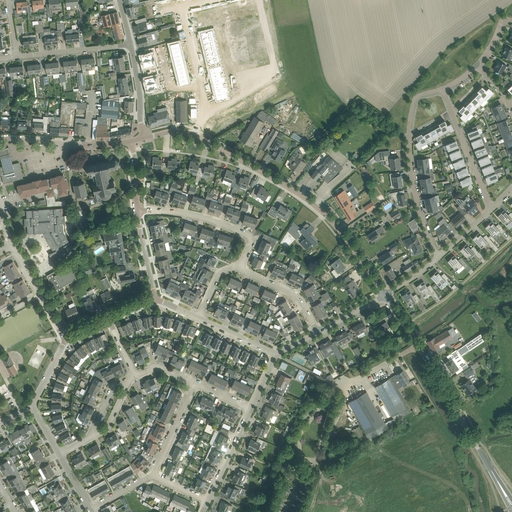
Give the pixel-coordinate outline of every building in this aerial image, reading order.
[(47,6),(44,7),(43,0),(40,0),(38,0),(39,8),(39,11),(42,10),(44,10),(44,14),(47,14),(47,9),(47,6)] [(128,16),(130,16),(135,15),(134,8),(141,6),(140,2),(139,2),(139,1),(137,2),(134,3),(132,4),(133,6),(126,7),(128,16)] [(104,27),(112,25),(120,23),(117,12),(101,16),(104,27)] [(148,29),(147,26),(147,25),(150,24),(149,21),(146,22),(146,21),(147,21),(146,17),(140,19),(141,22),(136,24),(137,24),(137,25),(134,26),(136,33),(140,32),(139,31),(148,29)] [(116,40),(124,38),(120,23),(112,25),(116,40)] [(96,31),(96,32),(85,35),(87,40),(106,34),(104,28),(96,31)] [(76,29),(72,29),(73,41),(80,41),(79,29),(76,30),(76,29)] [(143,38),(138,39),(139,43),(138,44),(138,46),(140,46),(140,47),(148,44),(147,41),(153,39),(152,34),(157,33),(156,30),(142,34),(143,38)] [(51,36),(50,31),(44,32),(45,44),(52,44),(51,36)] [(511,49),(506,47),(502,56),(510,59),(511,54),(511,49)] [(154,53),(153,49),(147,51),(147,52),(148,54),(147,54),(148,54),(141,56),(142,62),(153,59),(152,54),(154,53)] [(154,64),(153,59),(142,62),(144,67),(150,66),(151,66),(151,68),(151,69),(157,68),(157,64),(154,64)] [(498,61),(494,70),(501,74),(506,65),(498,61)] [(116,64),(113,65),(114,71),(125,69),(124,63),(116,64)] [(80,72),(77,73),(78,89),(73,89),(73,92),(83,91),(82,85),(81,85),(80,72)] [(146,84),(156,82),(155,76),(157,76),(156,72),(150,74),(151,74),(151,76),(151,77),(145,78),(146,84)] [(128,85),(126,77),(118,78),(120,86),(128,85)] [(511,84),(507,79),(502,83),(511,93),(511,84)] [(156,82),(146,84),(147,90),(154,88),(154,89),(155,91),(154,91),(155,92),(161,90),(160,87),(158,87),(156,82)] [(129,92),(128,85),(120,86),(121,94),(129,92)] [(477,91),(485,99),(489,94),(491,96),(494,93),(489,88),(486,90),(482,86),(477,91)] [(477,91),(472,96),(481,104),(485,99),(477,91)] [(101,117),(104,118),(118,119),(119,102),(125,101),(124,111),(127,111),(132,111),(133,101),(130,101),(129,95),(120,97),(109,99),(103,100),(101,117)] [(472,96),(468,101),(476,109),(481,104),(472,96)] [(187,100),(186,100),(176,100),(177,121),(187,121),(187,100)] [(69,128),(70,113),(68,113),(68,108),(77,109),(77,102),(62,101),(60,122),(60,127),(69,128)] [(476,109),(468,101),(463,105),(471,113),(476,109)] [(494,114),(503,109),(500,103),(499,104),(497,101),(491,105),(492,107),(491,108),(494,114)] [(471,113),(463,105),(458,110),(462,114),(460,117),(465,122),(468,119),(466,117),(471,113)] [(159,125),(170,122),(167,107),(157,109),(158,112),(154,113),(154,115),(148,117),(151,127),(159,125)] [(504,116),(506,115),(503,109),(494,114),(497,120),(498,119),(499,122),(506,119),(504,116)] [(262,111),(259,115),(257,118),(264,122),(265,119),(271,125),(276,122),(274,119),(273,118),(268,114),(262,111)] [(1,116),(1,122),(1,126),(10,127),(10,121),(8,120),(8,117),(1,116)] [(50,134),(59,135),(60,127),(60,122),(56,121),(56,117),(48,116),(48,122),(51,122),(51,127),(50,127),(50,134)] [(110,139),(109,131),(107,131),(107,125),(107,123),(104,123),(104,118),(101,117),(98,116),(97,119),(97,125),(96,125),(96,131),(96,140),(110,139)] [(257,118),(255,117),(241,140),(250,145),(252,142),(253,142),(265,123),(264,122),(257,118)] [(76,118),(75,133),(77,133),(77,132),(82,133),(83,124),(84,124),(85,118),(76,118)] [(499,129),(510,125),(508,119),(506,119),(499,122),(497,123),(499,129)] [(439,123),(444,134),(444,133),(449,130),(451,132),(454,130),(451,124),(447,125),(444,120),(439,123)] [(439,123),(433,127),(438,137),(444,134),(439,123)] [(480,135),(480,134),(478,129),(482,127),(480,124),(472,127),(473,130),(468,133),(470,139),(475,136),(480,135)] [(502,135),(511,131),(511,129),(510,125),(499,129),(502,135)] [(69,135),(69,128),(60,127),(59,135),(69,135)] [(111,131),(109,131),(110,139),(131,134),(132,128),(128,128),(118,130),(117,127),(111,128),(111,131)] [(433,140),(438,137),(433,127),(427,130),(433,140)] [(427,130),(421,133),(426,143),(427,143),(433,140),(427,130)] [(511,131),(502,135),(504,142),(511,138),(511,131)] [(303,143),(305,139),(294,133),(291,137),(303,143)] [(421,146),(426,143),(421,133),(415,136),(418,142),(415,143),(419,150),(422,148),(421,146)] [(485,142),(483,137),(485,136),(483,133),(480,134),(480,135),(475,136),(476,139),(474,140),(471,142),(473,147),(479,145),(483,143),(485,142)] [(274,138),(267,134),(260,147),(267,151),(274,138)] [(276,143),(275,142),(271,148),(275,150),(271,156),(280,161),(282,158),(283,157),(282,157),(286,151),(281,148),(284,143),(278,139),(276,143)] [(456,141),(450,143),(449,139),(443,142),(445,145),(446,145),(448,150),(458,146),(456,141)] [(489,150),(490,149),(487,142),(485,142),(483,143),(479,145),(480,148),(475,150),(477,156),(487,152),(486,151),(489,150)] [(320,145),(322,148),(317,154),(319,156),(323,151),(326,149),(323,143),(320,145)] [(12,164),(12,163),(8,148),(9,147),(0,149),(0,159),(1,160),(3,166),(0,167),(0,169),(3,183),(23,178),(19,162),(12,164)] [(302,155),(296,150),(292,156),(291,158),(290,158),(293,161),(289,167),(296,172),(300,167),(303,169),(307,164),(304,162),(305,161),(302,159),(301,160),(300,159),(302,155)] [(449,153),(451,159),(456,157),(461,155),(459,150),(449,153)] [(379,152),(379,156),(380,160),(380,161),(385,160),(390,160),(390,165),(391,169),(400,168),(400,164),(400,161),(399,161),(399,157),(396,157),(390,158),(390,155),(389,151),(379,152)] [(87,199),(88,199),(89,204),(101,202),(101,198),(102,198),(102,197),(104,198),(104,199),(105,199),(108,198),(109,198),(111,196),(112,193),(112,192),(116,191),(114,182),(115,181),(114,180),(113,179),(112,180),(110,170),(115,169),(118,168),(119,168),(121,165),(121,164),(120,160),(119,160),(116,158),(113,158),(112,156),(113,155),(112,156),(107,157),(107,160),(93,163),(94,164),(86,166),(87,170),(87,173),(86,173),(86,174),(87,173),(88,175),(88,174),(88,173),(91,173),(90,175),(90,177),(92,178),(93,177),(94,180),(93,180),(94,184),(92,185),(93,185),(94,192),(93,192),(93,193),(94,193),(95,195),(92,196),(92,198),(87,199)] [(338,172),(342,168),(343,168),(329,155),(325,161),(324,160),(320,164),(321,165),(317,170),(315,168),(312,172),(313,172),(311,176),(312,178),(313,177),(316,180),(319,176),(320,175),(323,177),(322,178),(328,183),(327,183),(328,184),(340,173),(339,173),(339,172),(338,172)] [(419,156),(419,159),(418,159),(418,166),(428,164),(428,158),(427,158),(426,155),(419,156)] [(488,155),(478,159),(481,165),(486,163),(490,161),(488,155)] [(152,167),(157,167),(162,168),(161,171),(164,171),(165,163),(162,162),(162,160),(159,160),(159,157),(153,157),(152,167)] [(463,158),(457,161),(456,157),(451,159),(448,161),(449,164),(453,163),(455,168),(460,166),(465,164),(463,158)] [(165,163),(164,171),(167,171),(167,168),(176,169),(176,171),(179,171),(180,161),(177,161),(178,159),(172,158),(172,161),(168,160),(168,163),(165,163)] [(488,173),(494,170),(492,165),(493,164),(496,163),(494,159),(492,160),(490,161),(486,163),(487,166),(485,167),(482,168),(484,174),(488,173)] [(188,171),(197,172),(196,179),(199,180),(200,176),(201,168),(199,167),(199,165),(196,164),(196,162),(190,161),(189,166),(188,171)] [(418,166),(419,172),(421,172),(421,175),(433,174),(432,169),(429,169),(428,164),(418,166)] [(201,168),(200,176),(203,177),(203,174),(212,176),(213,171),(214,166),(209,165),(208,167),(205,166),(204,168),(201,167),(201,168)] [(466,167),(461,169),(460,166),(455,168),(451,170),(453,173),(456,172),(459,177),(463,175),(469,173),(466,167)] [(494,170),(488,173),(488,174),(489,176),(486,177),(485,177),(488,183),(498,179),(495,174),(502,171),(500,167),(494,170)] [(230,186),(233,187),(237,178),(234,177),(235,175),(232,174),(232,171),(227,169),(222,183),(226,184),(227,180),(232,182),(230,186)] [(393,181),(394,187),(403,185),(403,181),(402,181),(401,175),(397,176),(396,172),(389,173),(391,181),(393,181)] [(421,175),(422,179),(420,179),(421,185),(431,184),(431,179),(434,178),(433,174),(421,175)] [(56,176),(56,177),(51,178),(50,178),(51,180),(48,181),(48,179),(47,179),(48,179),(26,184),(27,185),(24,185),(24,184),(18,185),(20,194),(21,197),(31,194),(31,193),(47,190),(49,195),(46,195),(47,202),(47,206),(65,205),(65,200),(55,201),(54,195),(60,194),(67,193),(64,175),(56,176)] [(470,176),(464,178),(463,175),(459,177),(455,178),(456,182),(460,181),(462,186),(472,182),(470,176)] [(239,189),(240,189),(241,185),(247,188),(250,178),(244,176),(244,178),(240,177),(240,179),(237,178),(233,187),(230,194),(233,195),(235,191),(239,189)] [(154,199),(160,201),(164,189),(165,186),(162,185),(161,186),(160,188),(153,186),(154,183),(154,182),(151,182),(151,185),(151,189),(156,190),(154,199)] [(84,200),(88,199),(87,199),(85,188),(84,183),(74,185),(75,190),(76,196),(83,195),(84,200)] [(172,201),(179,203),(182,192),(182,191),(177,189),(178,185),(175,184),(175,185),(173,191),(175,192),(174,196),(172,201)] [(421,185),(422,187),(423,192),(425,192),(425,195),(432,193),(437,192),(436,187),(432,188),(431,184),(421,185)] [(258,196),(262,198),(261,199),(264,201),(265,200),(268,201),(270,197),(267,195),(269,192),(265,190),(266,189),(261,186),(258,192),(254,189),(251,195),(257,198),(258,196)] [(170,191),(164,189),(160,201),(166,203),(170,191)] [(398,200),(400,205),(407,203),(404,194),(400,195),(399,191),(390,193),(395,201),(398,200)] [(187,196),(188,194),(182,192),(179,203),(185,205),(187,196)] [(341,208),(351,202),(347,195),(344,197),(341,192),(338,194),(334,196),(341,208)] [(426,198),(424,199),(426,205),(436,202),(434,196),(433,196),(432,193),(425,195),(426,198)] [(191,204),(197,206),(200,198),(193,196),(191,204)] [(468,196),(464,200),(455,197),(453,199),(459,205),(462,209),(464,207),(471,215),(478,209),(475,206),(477,204),(472,199),(471,199),(468,196)] [(206,199),(200,198),(197,206),(203,208),(206,199)] [(220,214),(223,205),(220,204),(222,199),(219,198),(217,203),(214,212),(220,214)] [(208,210),(214,212),(217,203),(211,201),(208,210)] [(356,211),(351,202),(341,208),(349,221),(356,216),(353,212),(356,211)] [(436,202),(426,205),(428,211),(429,211),(430,214),(437,212),(437,209),(438,209),(436,202)] [(235,205),(235,206),(235,209),(228,207),(226,215),(232,217),(236,206),(235,205)] [(281,205),(279,208),(278,209),(275,207),(270,215),(275,218),(277,215),(286,221),(292,211),(286,207),(285,208),(281,205)] [(241,211),(239,210),(240,207),(236,206),(232,217),(238,219),(241,211)] [(39,210),(34,210),(26,210),(26,213),(27,218),(24,218),(25,226),(27,226),(28,234),(36,233),(36,231),(44,231),(45,234),(44,235),(53,252),(49,254),(53,261),(60,257),(61,260),(65,257),(68,256),(67,253),(74,249),(64,232),(63,223),(65,223),(65,215),(63,215),(62,208),(54,208),(54,209),(49,209),(39,210)] [(393,220),(401,215),(397,209),(390,214),(393,220)] [(511,213),(511,212),(508,215),(504,210),(502,212),(497,216),(506,225),(511,220),(511,213)] [(451,220),(457,227),(466,219),(460,212),(451,220)] [(248,225),(251,217),(245,215),(242,223),(248,225)] [(257,219),(251,217),(248,225),(255,227),(257,219)] [(442,239),(451,232),(446,226),(448,224),(443,218),(438,222),(441,228),(439,229),(440,230),(437,233),(438,233),(437,234),(440,241),(442,239)] [(165,228),(164,224),(163,220),(156,221),(157,224),(150,226),(151,226),(152,232),(162,229),(165,228)] [(291,225),(296,231),(300,228),(293,221),(291,225)] [(407,223),(412,231),(414,229),(416,228),(417,227),(418,227),(416,221),(413,223),(411,221),(408,224),(407,223)] [(505,230),(499,223),(496,226),(491,221),(485,227),(493,237),(500,232),(502,234),(505,230)] [(180,229),(179,234),(178,234),(183,236),(184,232),(188,234),(191,224),(185,223),(186,222),(185,222),(183,230),(180,229)] [(306,223),(303,227),(302,227),(303,228),(300,231),(306,237),(303,240),(300,243),(306,249),(312,243),(314,245),(318,242),(310,234),(314,229),(310,225),(309,226),(307,223),(306,223)] [(191,239),(195,240),(197,235),(195,234),(197,226),(191,224),(188,234),(192,235),(191,239)] [(372,241),(376,238),(379,236),(378,235),(384,231),(380,226),(372,232),(368,235),(372,241)] [(162,239),(167,237),(165,228),(162,229),(152,232),(153,237),(153,238),(161,236),(162,239)] [(205,239),(205,240),(208,230),(203,228),(202,228),(200,236),(197,235),(195,240),(200,242),(201,238),(205,239)] [(212,246),(213,246),(214,240),(212,239),(214,232),(214,231),(214,232),(208,230),(205,240),(204,242),(208,243),(207,246),(212,247),(212,246)] [(106,245),(109,244),(116,243),(123,241),(121,231),(104,234),(106,245)] [(488,237),(487,236),(484,238),(479,232),(477,234),(472,238),(481,248),(487,242),(490,246),(493,243),(490,239),(488,237)] [(218,243),(222,245),(225,235),(220,234),(220,233),(219,233),(217,241),(214,240),(213,246),(217,247),(218,243)] [(231,237),(225,235),(222,245),(226,246),(225,250),(230,251),(231,246),(229,245),(231,237)] [(417,253),(423,251),(417,235),(404,241),(406,246),(409,248),(411,247),(413,252),(414,251),(417,252),(417,253)] [(269,236),(267,242),(263,240),(260,246),(271,250),(272,251),(274,247),(273,246),(276,239),(269,236)] [(167,237),(162,239),(162,241),(155,243),(156,249),(166,247),(165,243),(169,242),(167,237)] [(116,264),(121,263),(126,262),(122,241),(123,241),(116,243),(109,244),(111,255),(114,254),(116,264)] [(396,242),(389,247),(392,250),(398,246),(396,242)] [(480,253),(474,246),(471,249),(466,244),(460,250),(469,259),(475,254),(477,256),(480,253)] [(166,256),(172,255),(171,250),(170,250),(169,246),(166,247),(156,249),(157,255),(165,253),(166,256)] [(261,256),(267,259),(271,250),(260,246),(257,251),(262,254),(261,256)] [(389,251),(379,257),(383,264),(393,258),(389,251)] [(160,267),(170,264),(169,260),(173,259),(172,255),(166,256),(167,259),(159,260),(159,261),(160,267)] [(202,258),(200,263),(205,265),(206,263),(213,266),(214,266),(213,266),(216,260),(217,259),(207,255),(205,260),(202,258)] [(456,271),(462,265),(465,269),(468,266),(461,258),(458,260),(454,255),(447,261),(456,271)] [(265,262),(266,259),(267,259),(261,256),(260,259),(255,257),(252,264),(260,268),(263,261),(265,262)] [(406,265),(403,267),(400,268),(402,270),(404,269),(406,273),(415,267),(409,258),(403,262),(406,265)] [(277,276),(283,263),(274,259),(270,270),(272,271),(271,273),(277,276)] [(332,271),(333,273),(336,277),(341,274),(345,271),(344,268),(345,268),(339,259),(332,263),(335,269),(332,271)] [(4,267),(5,270),(4,271),(6,274),(17,268),(13,262),(4,267)] [(198,267),(196,271),(208,277),(211,271),(204,268),(205,265),(200,263),(198,267)] [(287,269),(290,270),(293,265),(290,263),(289,266),(283,263),(277,276),(283,279),(287,269)] [(170,264),(160,267),(162,272),(161,272),(161,273),(169,271),(170,274),(176,272),(175,268),(171,269),(170,264)] [(61,268),(51,273),(47,276),(49,280),(48,280),(54,290),(54,289),(57,294),(65,289),(63,285),(80,276),(74,265),(63,271),(61,268)] [(125,266),(120,267),(117,267),(118,272),(116,272),(116,274),(117,278),(122,278),(122,282),(135,280),(134,273),(126,275),(125,271),(126,271),(125,266)] [(386,271),(391,279),(396,275),(392,267),(386,271)] [(17,268),(6,274),(8,278),(9,277),(11,280),(20,275),(17,268)] [(188,277),(192,279),(197,282),(198,279),(206,282),(208,277),(196,271),(194,275),(192,278),(189,276),(188,277)] [(448,278),(444,273),(441,276),(437,271),(430,277),(439,286),(448,278)] [(298,276),(292,273),(288,281),(294,284),(298,276)] [(298,276),(294,284),(300,287),(304,278),(298,276)] [(233,288),(236,280),(231,277),(227,285),(233,288)] [(13,288),(15,292),(26,286),(23,279),(14,284),(15,287),(13,288)] [(177,280),(175,283),(171,292),(177,295),(180,288),(183,289),(185,284),(186,281),(185,280),(183,283),(181,282),(177,280)] [(242,282),(236,280),(233,288),(238,291),(242,282)] [(352,297),(359,292),(356,287),(357,286),(353,280),(345,286),(347,289),(346,290),(349,294),(349,293),(352,297)] [(175,283),(174,283),(170,281),(166,290),(171,292),(175,283)] [(249,281),(246,286),(245,290),(250,292),(254,284),(249,281)] [(436,293),(430,285),(427,287),(424,281),(421,283),(416,286),(423,297),(430,292),(432,296),(436,293)] [(189,286),(185,284),(183,289),(185,290),(182,298),(187,300),(192,291),(188,289),(189,286)] [(260,287),(254,284),(250,292),(256,295),(260,287)] [(304,290),(307,295),(317,290),(314,284),(308,287),(304,290)] [(26,286),(15,292),(18,296),(19,295),(21,298),(30,293),(26,286)] [(83,301),(85,304),(82,306),(83,308),(87,306),(88,308),(88,309),(89,309),(90,312),(98,308),(93,297),(96,296),(92,289),(87,291),(90,297),(83,301)] [(202,291),(197,289),(195,293),(192,291),(187,300),(193,302),(193,303),(197,295),(199,297),(202,291)] [(266,300),(270,292),(265,289),(261,297),(266,300)] [(318,297),(315,291),(317,290),(307,295),(310,301),(318,297)] [(422,303),(416,294),(413,296),(409,290),(402,295),(409,306),(416,302),(419,305),(422,303)] [(101,294),(102,297),(105,304),(113,300),(109,291),(101,294)] [(276,294),(270,292),(266,300),(272,302),(276,294)] [(5,294),(2,296),(1,294),(0,294),(0,301),(3,307),(10,304),(8,299),(5,294)] [(281,310),(289,305),(286,300),(278,304),(281,310)] [(80,316),(78,312),(74,302),(68,305),(70,307),(65,310),(71,321),(80,316)] [(313,306),(316,312),(324,308),(321,302),(313,306)] [(229,311),(231,312),(235,305),(232,304),(231,305),(230,306),(225,304),(223,308),(220,316),(225,319),(229,311)] [(214,313),(220,316),(223,308),(218,305),(214,313)] [(292,311),(289,305),(281,310),(284,315),(292,311)] [(323,319),(328,316),(324,308),(316,312),(319,317),(322,316),(323,319)] [(236,323),(240,315),(234,313),(230,321),(236,323)] [(292,324),(300,320),(297,314),(289,319),(292,324)] [(240,315),(236,323),(241,326),(245,318),(240,315)] [(154,329),(154,326),(154,316),(149,317),(149,316),(149,317),(143,317),(143,318),(144,327),(145,327),(150,326),(151,329),(154,329)] [(154,316),(154,326),(160,326),(164,326),(166,317),(161,316),(160,316),(155,316),(154,316)] [(170,328),(173,329),(177,319),(172,318),(166,317),(166,316),(166,317),(164,326),(170,328)] [(135,330),(140,328),(141,328),(142,328),(141,328),(144,327),(143,318),(138,319),(138,318),(138,319),(133,321),(132,320),(132,321),(135,330)] [(179,331),(183,332),(187,324),(183,322),(183,321),(182,321),(182,322),(177,320),(177,319),(173,329),(179,331)] [(246,328),(252,331),(256,323),(250,320),(246,328)] [(300,320),(292,324),(295,330),(303,325),(300,320)] [(132,332),(132,331),(135,330),(132,321),(128,323),(127,323),(122,325),(118,327),(122,336),(126,334),(131,331),(132,332)] [(384,331),(390,327),(386,321),(380,326),(384,331)] [(368,330),(366,326),(363,322),(353,328),(353,329),(353,330),(354,330),(357,335),(364,331),(364,332),(368,330)] [(187,323),(187,324),(183,332),(192,337),(194,332),(196,328),(192,326),(193,326),(192,326),(187,324),(187,323)] [(261,325),(256,323),(252,331),(258,334),(261,325)] [(272,330),(268,338),(274,341),(279,329),(274,327),(272,330)] [(452,327),(431,339),(427,342),(432,351),(440,346),(439,345),(449,340),(450,341),(453,340),(452,338),(457,335),(452,327)] [(268,338),(272,330),(266,328),(263,336),(268,338)] [(351,340),(349,335),(346,331),(336,337),(337,340),(337,341),(338,341),(340,344),(345,341),(346,342),(351,340)] [(202,341),(207,344),(206,347),(210,348),(216,337),(212,335),(206,333),(207,333),(206,332),(204,337),(202,341)] [(95,338),(100,349),(106,346),(109,344),(110,344),(105,333),(104,333),(104,334),(101,335),(100,335),(101,335),(95,338)] [(216,337),(210,348),(211,349),(212,346),(221,350),(225,341),(221,340),(221,339),(221,340),(216,337)] [(85,343),(90,351),(95,348),(96,350),(100,349),(95,338),(91,340),(90,340),(91,340),(86,343),(85,343)] [(326,357),(335,352),(336,353),(340,351),(337,346),(334,347),(330,340),(320,345),(321,348),(321,349),(322,349),(324,354),(326,357)] [(138,345),(140,351),(141,353),(142,353),(144,358),(146,357),(146,356),(149,354),(148,353),(151,351),(150,349),(151,348),(151,341),(144,344),(143,342),(138,345)] [(158,345),(155,344),(153,349),(155,351),(155,352),(158,354),(158,355),(160,356),(166,342),(163,341),(161,346),(159,345),(158,345)] [(167,356),(169,357),(172,352),(169,351),(170,350),(166,348),(168,345),(165,343),(166,342),(166,341),(166,342),(160,356),(162,357),(162,356),(166,357),(167,356)] [(225,341),(221,350),(230,354),(234,346),(231,344),(230,344),(225,341)] [(76,350),(82,357),(90,351),(85,343),(81,346),(77,350),(76,349),(76,350)] [(236,357),(239,358),(243,350),(240,348),(234,346),(235,345),(234,345),(234,346),(230,354),(229,357),(234,360),(236,357)] [(306,355),(309,362),(311,365),(316,363),(315,362),(320,359),(313,347),(314,348),(309,351),(310,353),(306,355)] [(358,347),(352,350),(357,359),(363,356),(358,347)] [(69,358),(76,365),(80,360),(82,357),(76,350),(73,354),(73,353),(73,354),(69,358)] [(244,350),(243,350),(239,358),(249,363),(253,354),(249,353),(249,352),(244,350)] [(176,366),(179,357),(181,355),(175,352),(174,353),(172,352),(169,357),(172,358),(170,363),(173,364),(173,365),(176,366)] [(142,353),(141,353),(136,355),(135,353),(131,355),(134,362),(136,361),(138,365),(142,363),(145,361),(144,358),(142,353)] [(249,363),(245,371),(248,372),(249,369),(250,369),(254,371),(255,368),(256,366),(258,367),(258,368),(263,358),(262,358),(262,359),(259,357),(258,357),(253,354),(249,363)] [(17,372),(17,371),(13,364),(14,364),(9,355),(2,359),(7,368),(11,376),(17,373),(17,372)] [(190,369),(194,370),(197,362),(192,360),(194,357),(191,355),(189,359),(186,365),(189,366),(187,368),(190,369)] [(183,363),(186,365),(189,359),(186,358),(185,360),(179,357),(176,366),(178,367),(178,366),(181,368),(183,363)] [(62,368),(63,368),(71,373),(74,367),(75,366),(76,365),(69,358),(66,362),(66,363),(63,368),(63,367),(62,368)] [(452,358),(449,360),(445,363),(452,373),(459,368),(456,365),(458,364),(456,361),(454,362),(452,358)] [(116,365),(116,366),(119,374),(124,371),(123,368),(125,366),(122,359),(118,361),(114,363),(116,365)] [(211,368),(214,361),(212,365),(209,364),(208,367),(202,365),(198,373),(201,374),(204,375),(207,370),(209,371),(211,368)] [(202,365),(197,362),(194,370),(197,372),(196,372),(198,373),(202,365)] [(108,366),(105,367),(110,378),(115,376),(110,364),(107,365),(108,366)] [(116,366),(111,367),(110,364),(115,376),(119,374),(116,366)] [(95,372),(101,378),(104,377),(106,380),(110,378),(105,367),(96,371),(95,372)] [(474,371),(471,367),(463,372),(468,380),(460,385),(467,395),(476,389),(472,383),(475,381),(470,374),(474,371)] [(57,377),(58,378),(66,382),(69,377),(72,378),(74,374),(71,373),(63,368),(61,372),(60,372),(58,377),(57,377)] [(227,372),(231,374),(230,376),(233,377),(234,375),(233,375),(235,371),(229,368),(227,372)] [(391,377),(394,382),(398,388),(403,385),(409,382),(403,370),(397,374),(391,377)] [(92,382),(93,382),(101,386),(103,381),(95,377),(96,375),(101,378),(95,372),(92,376),(90,381),(92,382)] [(207,382),(210,383),(210,382),(213,384),(217,376),(211,373),(207,382)] [(283,391),(284,388),(287,383),(289,383),(290,383),(292,379),(281,374),(276,384),(278,385),(276,388),(283,391)] [(217,386),(216,386),(218,387),(222,378),(217,376),(213,384),(217,386)] [(150,378),(147,380),(152,389),(157,386),(158,388),(161,387),(159,382),(157,377),(154,379),(154,378),(150,380),(150,378)] [(378,391),(392,416),(393,419),(391,420),(385,423),(369,396),(366,392),(348,402),(351,407),(367,434),(370,438),(390,427),(396,423),(395,421),(407,414),(411,411),(398,388),(394,382),(391,377),(375,387),(378,391)] [(54,388),(63,391),(66,382),(58,378),(56,382),(55,382),(56,382),(54,388),(54,387),(54,388)] [(222,378),(218,387),(221,388),(221,387),(224,389),(226,384),(228,381),(222,378)] [(236,391),(240,382),(235,379),(231,387),(234,389),(234,390),(236,391)] [(147,391),(152,389),(147,380),(145,380),(146,382),(143,383),(145,388),(142,389),(144,394),(147,393),(147,391)] [(93,382),(90,387),(98,390),(101,386),(93,382)] [(242,393),(246,385),(240,382),(236,391),(238,392),(239,391),(242,393)] [(88,385),(86,390),(96,395),(98,390),(90,387),(88,385)] [(247,396),(250,391),(252,392),(254,388),(246,385),(242,393),(245,394),(245,395),(247,396)] [(51,399),(52,399),(62,401),(62,394),(63,391),(54,388),(53,393),(52,393),(53,393),(52,399),(51,399)] [(174,389),(172,394),(180,398),(182,393),(174,389)] [(96,395),(86,390),(83,395),(94,400),(96,395)] [(272,393),(271,396),(270,399),(269,401),(272,403),(271,405),(271,406),(282,411),(284,407),(280,405),(279,406),(278,405),(277,405),(280,399),(281,399),(282,400),(283,396),(282,396),(275,392),(274,394),(272,393)] [(145,398),(142,400),(138,393),(131,397),(135,405),(139,403),(141,406),(140,407),(142,411),(147,408),(146,407),(149,405),(145,398)] [(180,398),(172,394),(169,399),(177,403),(180,398)] [(94,400),(83,395),(86,396),(84,401),(92,404),(94,400)] [(203,409),(208,399),(203,396),(201,399),(197,397),(194,403),(201,406),(200,408),(203,409)] [(52,411),(62,410),(61,404),(62,401),(52,399),(52,404),(51,404),(51,405),(52,405),(52,410),(52,411)] [(177,403),(169,399),(167,404),(175,408),(177,403)] [(206,410),(212,413),(215,407),(212,406),(214,401),(208,399),(203,409),(206,410)] [(94,409),(83,403),(81,408),(92,414),(94,409)] [(175,408),(167,404),(165,409),(173,413),(175,408)] [(223,416),(226,417),(230,408),(230,409),(223,406),(222,409),(220,408),(219,409),(215,407),(212,413),(212,414),(216,415),(217,414),(223,417),(223,416)] [(262,417),(267,419),(270,421),(273,416),(274,417),(277,411),(271,408),(266,406),(264,410),(265,411),(262,417)] [(92,414),(81,408),(84,410),(82,414),(90,418),(92,414)] [(139,418),(135,411),(132,412),(130,408),(123,411),(128,419),(131,417),(133,422),(139,418)] [(234,410),(230,408),(226,417),(230,419),(229,420),(235,423),(239,416),(235,414),(236,413),(233,412),(234,410)] [(173,413),(165,409),(163,414),(170,418),(173,413)] [(62,413),(62,410),(52,411),(53,416),(52,416),(53,416),(54,421),(54,422),(64,419),(62,413)] [(191,414),(188,420),(200,425),(201,422),(200,422),(202,416),(195,413),(194,416),(191,414)] [(80,419),(83,421),(87,423),(89,421),(90,418),(82,414),(80,419)] [(170,418),(163,414),(160,419),(168,423),(170,418)] [(58,432),(67,428),(64,423),(67,422),(66,419),(64,419),(54,422),(56,427),(55,427),(56,427),(58,432)] [(118,423),(120,428),(118,429),(122,437),(128,434),(125,429),(128,427),(124,420),(118,423)] [(155,429),(164,433),(165,431),(164,431),(166,428),(163,427),(164,424),(158,421),(156,420),(155,423),(154,425),(157,427),(155,429)] [(190,431),(195,433),(196,430),(193,429),(195,426),(198,428),(200,425),(188,420),(186,426),(189,427),(188,430),(190,431)] [(19,430),(26,443),(29,441),(27,437),(33,433),(28,424),(28,425),(19,430)] [(257,425),(254,433),(262,437),(264,431),(267,432),(270,426),(264,424),(263,427),(257,425)] [(69,432),(67,428),(58,432),(60,436),(61,436),(63,441),(63,442),(72,437),(72,436),(71,437),(69,432)] [(359,428),(352,431),(356,439),(359,438),(361,441),(363,440),(361,436),(363,435),(359,428)] [(10,435),(13,439),(14,442),(20,439),(22,441),(24,444),(26,443),(19,430),(19,429),(13,433),(10,435)] [(151,431),(149,436),(157,440),(158,437),(161,438),(162,435),(163,436),(164,433),(155,429),(154,432),(151,431)] [(219,429),(219,431),(216,437),(226,442),(229,437),(227,436),(228,434),(227,433),(220,430),(219,429)] [(183,431),(181,436),(192,441),(194,436),(196,433),(195,433),(190,431),(188,433),(183,431)] [(121,443),(118,438),(116,434),(106,439),(109,444),(111,448),(121,443)] [(149,442),(148,445),(156,449),(157,447),(158,444),(156,443),(157,440),(149,436),(147,441),(149,442)] [(183,443),(182,446),(188,449),(192,441),(181,436),(179,441),(183,443)] [(226,442),(216,437),(212,445),(215,446),(221,449),(222,446),(224,447),(226,442)] [(249,444),(248,448),(250,450),(250,451),(254,453),(255,452),(256,452),(257,448),(258,449),(259,446),(263,448),(266,442),(258,438),(256,442),(251,439),(249,444)] [(0,452),(3,451),(2,449),(7,446),(8,448),(12,446),(11,444),(9,439),(6,441),(5,439),(0,441),(0,452)] [(89,449),(91,453),(93,456),(98,453),(100,456),(103,454),(100,448),(97,444),(89,449)] [(125,452),(127,451),(128,453),(130,452),(129,449),(126,444),(122,446),(125,452)] [(155,451),(156,449),(148,445),(147,448),(144,447),(143,449),(144,450),(143,453),(146,454),(151,456),(152,454),(153,454),(155,451)] [(176,446),(174,451),(182,455),(184,450),(187,452),(188,449),(182,446),(181,449),(176,446)] [(221,449),(215,446),(214,448),(211,447),(209,452),(219,457),(222,452),(220,451),(221,449)] [(31,452),(34,458),(43,453),(42,450),(40,451),(39,448),(34,450),(33,447),(27,450),(29,453),(31,452)] [(108,460),(111,458),(106,448),(102,450),(108,460)] [(175,461),(181,464),(183,461),(185,457),(182,455),(174,451),(171,457),(176,459),(175,461)] [(143,452),(137,458),(139,460),(146,467),(148,465),(147,465),(150,462),(148,461),(150,458),(151,456),(146,454),(143,453),(143,452)] [(209,452),(205,460),(208,461),(209,461),(214,464),(215,461),(217,462),(219,457),(209,452)] [(43,453),(34,458),(37,463),(35,464),(37,467),(42,464),(40,461),(45,459),(43,455),(44,455),(43,453)] [(73,460),(77,468),(87,462),(82,453),(77,456),(78,457),(73,460)] [(14,464),(13,461),(9,456),(1,460),(2,463),(0,465),(3,470),(11,466),(14,464)] [(249,468),(250,465),(252,466),(254,462),(252,461),(253,459),(247,456),(245,460),(242,458),(240,464),(249,468)] [(137,458),(135,461),(131,465),(136,473),(140,469),(142,471),(144,468),(145,468),(146,467),(139,460),(137,458)] [(208,461),(205,460),(205,459),(201,467),(205,469),(205,468),(213,472),(215,467),(213,466),(214,464),(209,461),(208,461)] [(169,462),(167,467),(178,472),(180,467),(181,464),(175,461),(174,464),(169,462)] [(38,469),(41,468),(44,473),(52,469),(49,463),(43,466),(42,464),(37,467),(38,469)] [(19,472),(17,469),(14,471),(11,466),(3,470),(6,475),(8,474),(10,477),(19,472)] [(130,466),(124,469),(130,479),(133,478),(132,477),(135,475),(130,466)] [(172,476),(175,471),(178,472),(167,467),(164,472),(172,476)] [(205,468),(205,469),(202,473),(201,473),(200,475),(206,478),(207,476),(210,477),(213,472),(205,468)] [(44,473),(41,474),(44,479),(46,482),(53,478),(51,475),(55,474),(52,469),(44,473)] [(124,469),(119,472),(124,481),(127,480),(128,481),(130,479),(124,469)] [(235,474),(232,480),(240,484),(242,480),(244,481),(247,474),(239,470),(237,475),(235,474)] [(9,481),(12,486),(23,480),(19,472),(10,477),(11,479),(9,481)] [(121,483),(124,481),(119,472),(113,475),(119,486),(122,484),(121,483)] [(108,478),(110,483),(113,488),(116,486),(117,487),(119,486),(113,475),(108,478)] [(199,478),(196,483),(204,486),(207,481),(205,481),(206,478),(200,475),(199,478)] [(23,480),(12,486),(15,491),(17,490),(19,493),(27,489),(22,481),(23,480)] [(105,480),(99,483),(105,494),(107,492),(107,491),(110,489),(105,480)] [(55,484),(53,481),(47,485),(48,486),(50,490),(53,489),(54,491),(62,487),(59,482),(55,484)] [(99,483),(93,486),(99,496),(102,494),(102,495),(105,494),(99,483)] [(191,485),(190,488),(198,492),(199,490),(202,492),(204,486),(196,483),(195,486),(191,485)] [(143,494),(148,497),(154,485),(152,488),(147,485),(145,490),(143,494)] [(150,494),(155,497),(159,488),(154,485),(148,497),(149,497),(150,494)] [(96,497),(99,496),(93,486),(88,489),(94,500),(96,498),(96,497)] [(237,492),(238,493),(239,490),(234,487),(234,489),(229,486),(227,490),(226,490),(225,492),(225,494),(230,497),(229,498),(233,500),(237,492)] [(62,487),(54,491),(55,493),(52,495),(55,501),(62,497),(61,494),(65,491),(62,487)] [(155,497),(161,499),(165,490),(159,488),(155,497)] [(21,502),(32,496),(31,493),(30,494),(27,489),(19,493),(21,496),(18,497),(21,502)] [(170,493),(165,490),(161,499),(166,502),(170,493)] [(170,504),(176,507),(180,497),(174,495),(170,504)] [(34,499),(32,496),(21,502),(25,507),(27,506),(28,509),(33,506),(30,501),(34,499)] [(58,506),(62,504),(63,507),(71,502),(68,497),(64,500),(62,497),(55,501),(58,506)] [(185,500),(180,497),(176,507),(181,509),(185,500)] [(181,509),(187,511),(191,502),(185,500),(181,509)] [(232,506),(226,503),(222,501),(220,504),(222,505),(218,511),(231,511),(232,511),(230,510),(232,506)] [(71,502),(63,507),(64,509),(62,510),(63,511),(70,511),(69,509),(74,507),(71,502)] [(186,511),(193,511),(195,508),(190,505),(191,502),(187,511),(186,511)]
